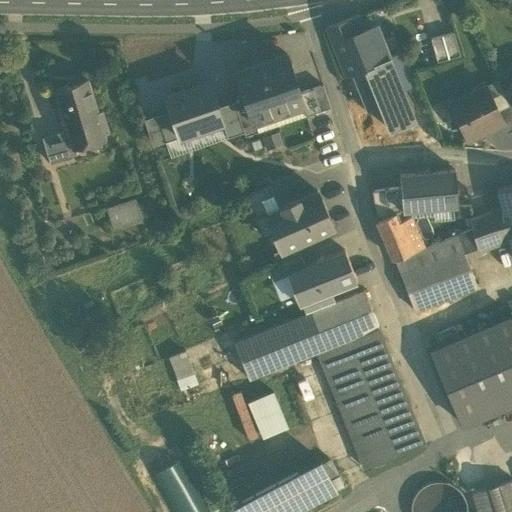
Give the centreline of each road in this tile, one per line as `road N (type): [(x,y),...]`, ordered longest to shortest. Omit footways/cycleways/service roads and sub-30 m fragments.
road 1 (residential): [(355,155),(365,226),(459,448)]
road 2 (tertiary): [(0,2),(250,0)]
road 3 (residential): [(304,0),(355,155)]
road 4 (residential): [(355,155),(511,156)]
road 5 (track): [(459,448),(330,511)]
